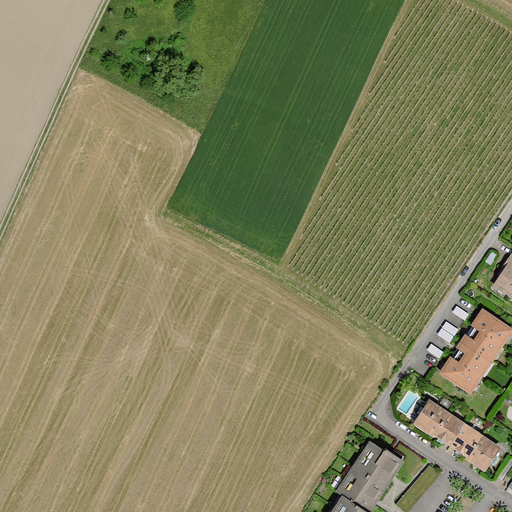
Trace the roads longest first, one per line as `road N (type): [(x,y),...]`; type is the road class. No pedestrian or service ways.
road 1 (residential): [(511,504),(377,414),(511,210)]
road 2 (track): [(0,235),(107,0)]
